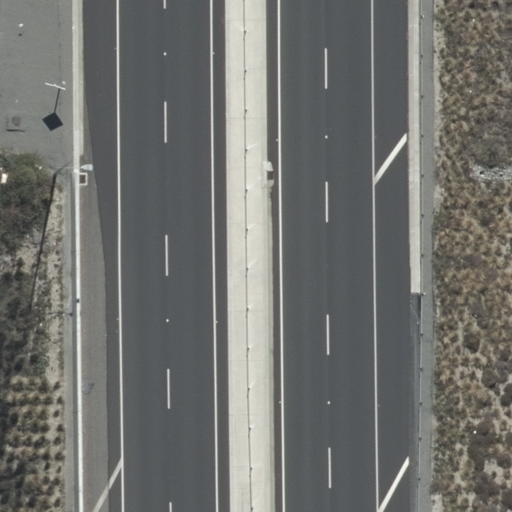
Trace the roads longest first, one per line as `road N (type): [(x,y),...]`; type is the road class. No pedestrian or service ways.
road 1 (motorway): [(325,0),(329,511)]
road 2 (motorway): [(168,511),(164,0)]
